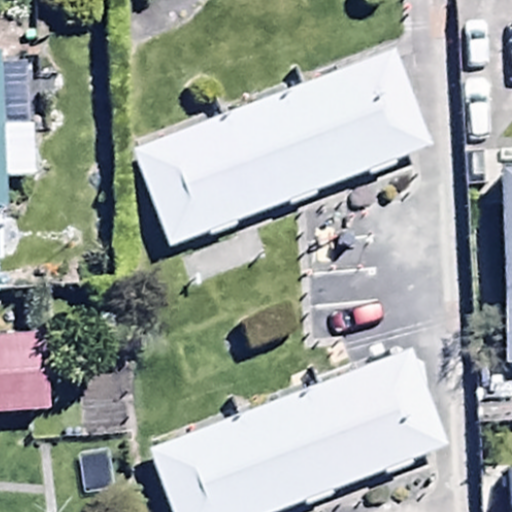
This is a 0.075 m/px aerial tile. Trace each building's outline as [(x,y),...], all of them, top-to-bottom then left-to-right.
[(384,70),(129,171),(163,265),(422,166),(384,70)] [(0,141),(0,311),(0,296),(0,200),(30,200),(28,140),(0,141)] [(511,187),(495,188),(500,382),(511,382),(511,187)] [(178,264),(191,297),(264,268),(251,235),(178,264)] [(0,433),(42,432),(40,352),(0,353),(0,433)] [(409,369),(145,469),(162,511),(313,511),(444,463),(409,369)] [(511,387),(477,387),(476,429),(511,429),(511,387)]
